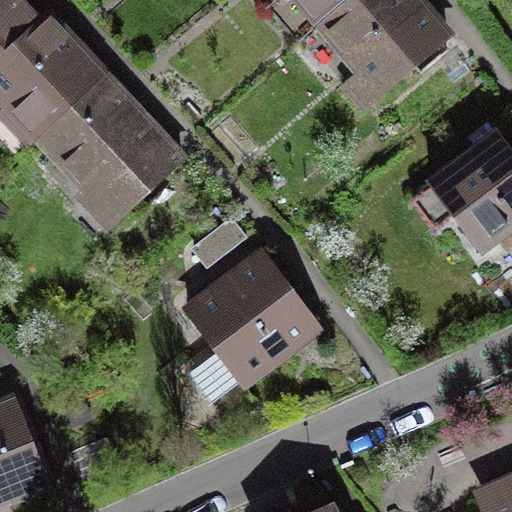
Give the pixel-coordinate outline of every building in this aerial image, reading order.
[(0,0),(0,61),(48,17),(47,16),(40,23),(18,0),(0,0)] [(299,0),(320,24),(348,0),(299,0)] [(379,94),(447,36),(418,1),(416,0),(348,0),(320,24),(379,94)] [(0,96),(37,136),(103,75),(75,46),(48,17),(0,61),(0,96)] [(116,220),(181,159),(142,117),(103,75),(37,136),(116,220)] [(511,156),(496,135),(431,184),(480,249),(511,225),(511,156)] [(263,255),(188,311),(219,351),(189,373),(211,403),(241,381),(242,383),(317,326),(290,291),(263,255)] [(14,401),(0,406),(0,502),(47,484),(30,442),(14,401)] [(511,511),(511,484),(483,498),(489,511),(511,511)]
